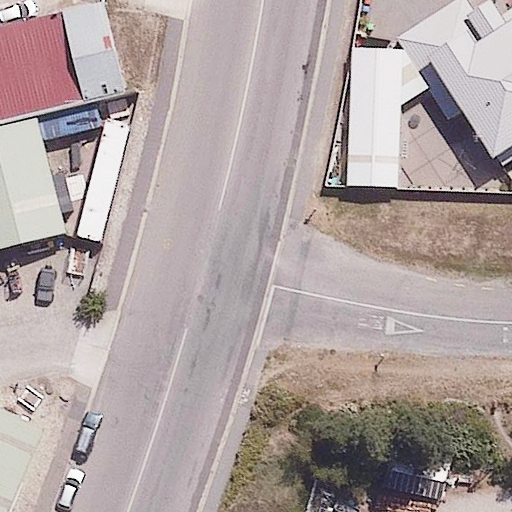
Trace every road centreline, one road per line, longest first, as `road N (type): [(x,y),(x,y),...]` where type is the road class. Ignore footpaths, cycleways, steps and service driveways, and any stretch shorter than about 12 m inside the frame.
road 1 (residential): [(511,321),(422,315),(205,265)]
road 2 (tertiary): [(205,265),(262,0)]
road 3 (tertiary): [(126,511),(205,265)]
